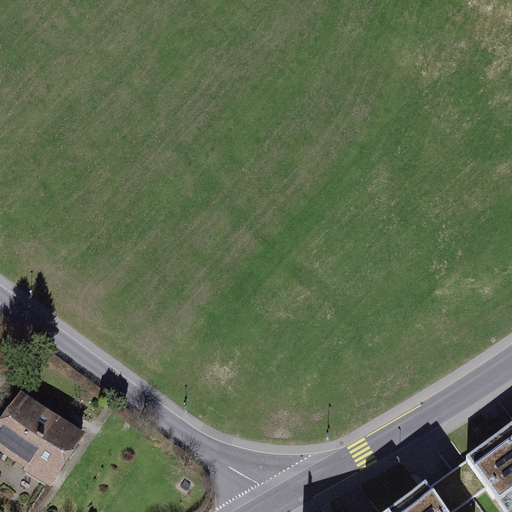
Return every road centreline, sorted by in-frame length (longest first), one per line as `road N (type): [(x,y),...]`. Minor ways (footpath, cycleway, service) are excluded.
road 1 (residential): [(0,296),(277,502)]
road 2 (residential): [(277,502),(511,366)]
